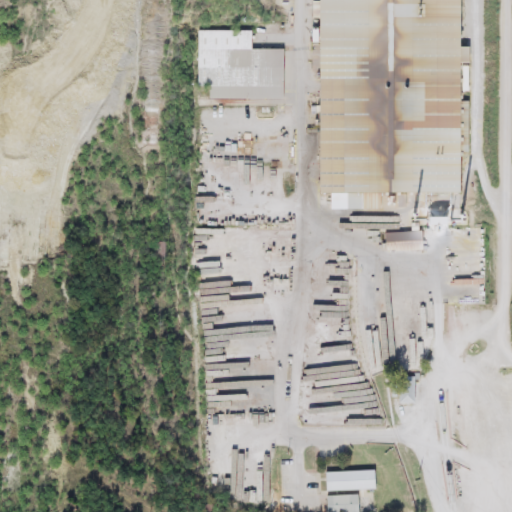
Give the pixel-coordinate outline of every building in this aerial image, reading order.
[(313,0),(455,0),(454,194),(447,194),(447,209),(415,208),(416,193),(380,193),(380,210),(327,209),(327,193),(312,193),(313,0)] [(196,31),(249,31),(249,49),(280,49),(280,87),(196,86),(196,31)] [(395,404),(395,377),(411,377),(411,404),(395,404)] [(321,472),(371,472),(371,491),(321,491),(321,472)] [(354,511),(323,511),(323,496),(354,496),(354,511)]
